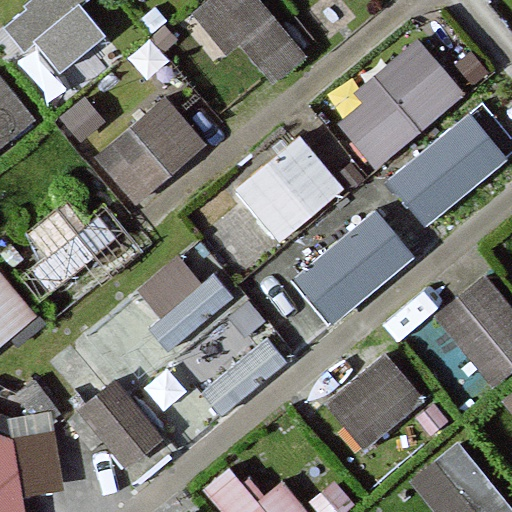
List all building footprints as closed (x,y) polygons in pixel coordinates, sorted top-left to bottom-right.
[(24,12),(5,29),(25,53),(34,45),(58,74),(104,36),(80,8),(89,0),(31,0),(21,9),(24,12)] [(258,0),(207,0),(193,12),(227,53),(240,42),(273,81),(305,55),(258,0)] [(155,4),(139,17),(153,33),(166,21),(168,19),(155,4)] [(166,21),(153,33),(164,45),(177,33),(166,21)] [(464,99),(418,41),(353,93),(362,105),(339,124),(375,169),(464,99)] [(473,54),(462,64),(474,78),(486,68),(473,54)] [(0,148),(35,120),(0,75),(0,148)] [(85,96),(60,115),(78,139),(102,121),(85,96)] [(166,102),(96,159),(134,205),(204,148),(166,102)] [(477,113),(384,187),(419,230),(511,156),(477,113)] [(300,135),(237,187),(280,239),(340,191),(344,186),(336,178),(300,135)] [(355,160),(336,178),(344,186),(351,193),(369,175),(355,160)] [(46,253),(21,272),(39,294),(84,258),(100,278),(143,244),(105,196),(87,210),(72,191),(26,227),(46,253)] [(377,212),(295,280),(331,323),(413,256),(377,212)] [(180,261),(141,294),(162,318),(149,329),(169,353),(234,296),(215,274),(202,285),(180,261)] [(0,273),(0,343),(8,337),(17,348),(45,325),(0,273)] [(511,307),(486,275),(436,316),(493,387),(511,372),(511,307)] [(248,296),(229,312),(245,331),(264,315),(248,296)] [(266,340),(202,393),(219,414),(284,361),(266,340)] [(387,354),(327,404),(365,449),(425,400),(387,354)] [(36,376),(18,389),(42,421),(59,409),(36,376)] [(114,380),(79,410),(128,467),(163,437),(114,380)] [(0,411),(0,431),(11,435),(16,418),(0,411)] [(53,429),(11,435),(21,491),(63,484),(53,429)] [(0,431),(0,511),(25,511),(21,491),(11,435),(0,431)] [(511,511),(458,445),(411,483),(435,511),(511,511)] [(227,471),(204,489),(222,511),(304,511),(279,481),(253,503),(227,471)] [(335,483),(311,502),(318,511),(346,511),(354,506),(335,483)]
